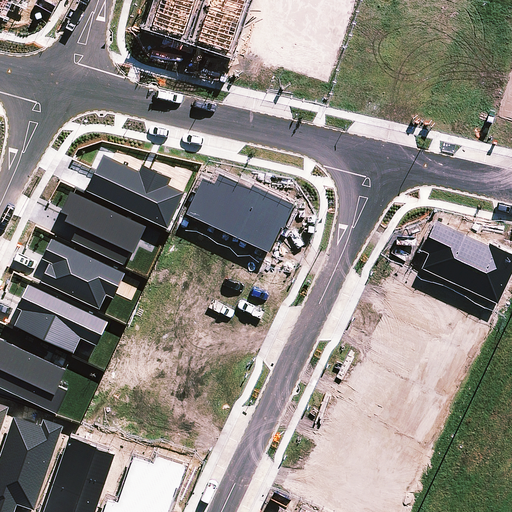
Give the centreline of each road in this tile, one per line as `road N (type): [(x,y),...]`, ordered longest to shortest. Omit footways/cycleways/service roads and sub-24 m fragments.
road 1 (residential): [(378,160),(221,511)]
road 2 (residential): [(378,160),(55,81)]
road 3 (residential): [(511,187),(378,160)]
road 4 (residential): [(55,81),(0,203)]
